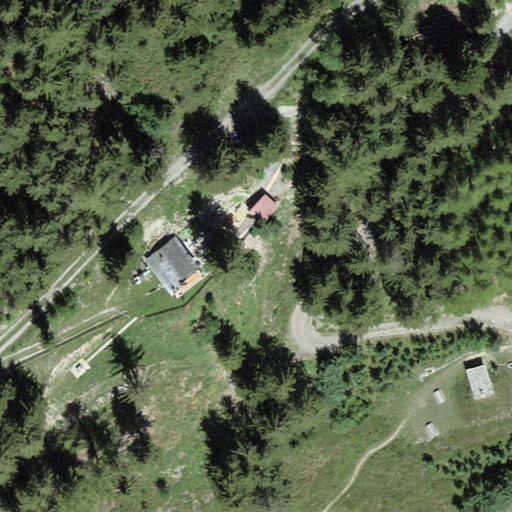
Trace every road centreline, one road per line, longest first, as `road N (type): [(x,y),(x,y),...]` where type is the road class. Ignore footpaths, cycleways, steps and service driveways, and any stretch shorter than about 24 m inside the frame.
road 1 (track): [(511,320),(433,322),(325,345),(310,342),(302,326),(433,120),(511,18)]
road 2 (track): [(0,342),(295,60),(371,0)]
road 3 (track): [(144,298),(0,365)]
